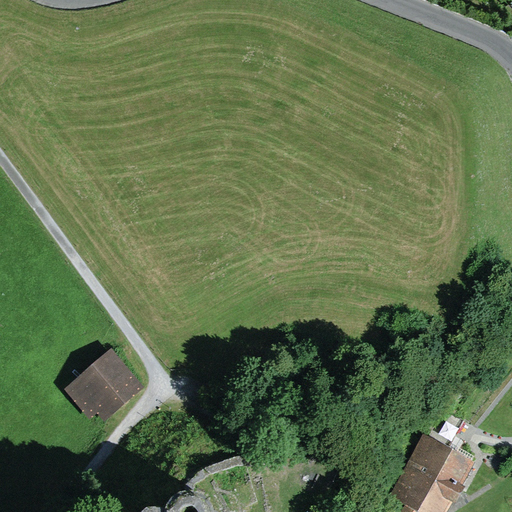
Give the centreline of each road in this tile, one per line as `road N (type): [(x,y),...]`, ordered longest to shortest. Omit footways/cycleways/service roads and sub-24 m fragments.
road 1 (track): [(162,384),(0,157)]
road 2 (tertiary): [(511,65),(467,33),(386,0)]
